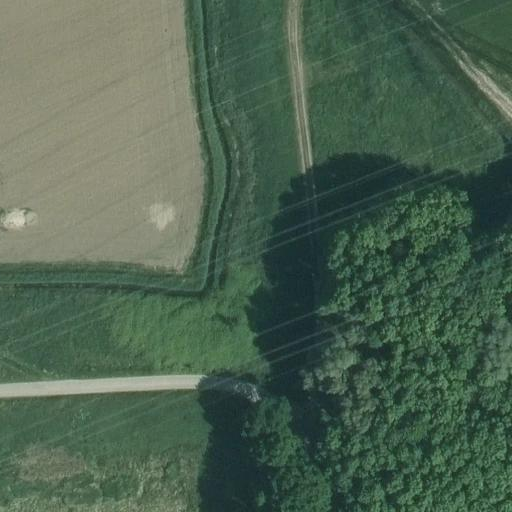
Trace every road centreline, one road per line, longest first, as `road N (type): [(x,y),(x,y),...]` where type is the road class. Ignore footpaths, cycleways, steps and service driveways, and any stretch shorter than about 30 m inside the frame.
road 1 (track): [(308,423),(316,401),(318,246),(290,0)]
road 2 (unclassified): [(0,390),(236,382),(277,396),(308,423),(345,511)]
